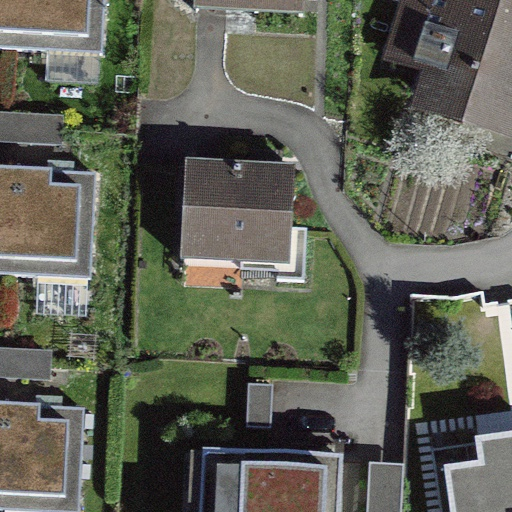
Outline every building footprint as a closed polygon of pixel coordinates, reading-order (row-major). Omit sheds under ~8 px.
[(0,0),(0,50),(100,57),(104,0),(0,0)] [(302,0),(199,0),(199,8),(302,12),(302,0)] [(511,141),(511,13),(466,0),(405,0),(386,64),(427,76),(413,122),(509,151),(511,141)] [(293,166),(193,162),(190,251),(290,255),(293,166)] [(0,274),(91,278),(96,174),(50,172),(0,169),(0,274)] [(43,408),(0,404),(0,510),(29,511),(78,511),(85,410),(43,408)] [(372,449),(370,511),(400,511),(403,450),(372,449)] [(208,511),(337,511),(340,457),(212,450),(208,511)] [(511,511),(511,465),(475,470),(480,511),(511,511)]
